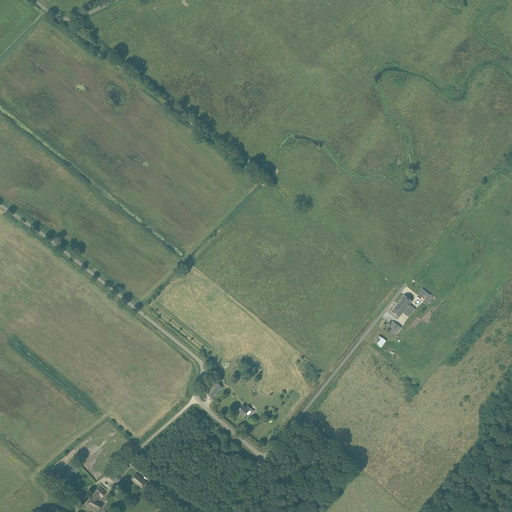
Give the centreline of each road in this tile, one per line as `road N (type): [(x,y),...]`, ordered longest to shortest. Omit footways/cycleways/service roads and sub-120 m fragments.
road 1 (unclassified): [(262,459),(201,405),(197,359),(0,204)]
road 2 (unclassified): [(262,459),(405,289)]
